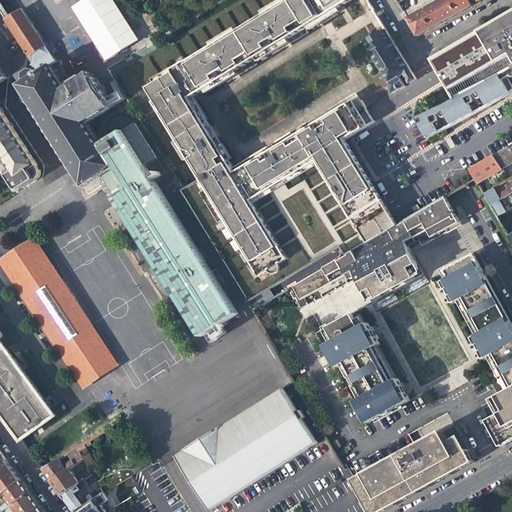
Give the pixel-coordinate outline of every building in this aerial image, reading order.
[(112,0),(82,0),(71,7),(105,61),(138,40),(112,0)] [(272,0),(180,58),(205,91),(233,74),(286,41),(351,0),(272,0)] [(440,0),(435,4),(445,22),(458,15),(472,7),(467,0),(440,0)] [(432,29),(445,22),(435,4),(406,19),(417,37),(432,29)] [(16,67),(14,71),(48,50),(22,11),(7,21),(2,24),(23,56),(13,62),(16,67)] [(479,33),(503,74),(511,68),(511,13),(485,29),(479,33)] [(392,41),(386,31),(365,43),(389,84),(391,95),(416,80),(411,72),(392,41)] [(431,59),(444,82),(455,100),(503,74),(479,33),(447,50),(431,59)] [(73,85),(71,86),(48,50),(14,71),(21,83),(17,85),(27,101),(28,100),(66,159),(74,172),(73,173),(83,187),(84,187),(89,194),(107,183),(116,198),(114,199),(201,337),(216,328),(218,330),(207,337),(211,344),(226,334),(221,325),(237,315),(153,181),(159,178),(156,173),(150,177),(143,166),(154,159),(133,125),(106,141),(94,123),(97,122),(73,85)] [(180,58),(133,89),(190,186),(185,190),(187,194),(182,197),(201,226),(256,310),(266,304),(261,295),(270,290),(342,247),(394,216),(345,142),(375,123),(360,102),(359,101),(358,101),(356,101),(355,101),(354,101),(241,175),(238,170),(214,136),(191,102),(194,100),(205,91),(180,58)] [(0,165),(11,181),(10,182),(16,192),(36,179),(38,176),(39,173),(38,171),(36,166),(0,110),(0,83),(7,79),(0,67),(0,165)] [(511,68),(503,74),(455,100),(454,100),(431,112),(418,119),(430,140),(511,92),(511,87),(507,80),(511,76),(511,68)] [(90,74),(73,85),(97,122),(113,111),(109,104),(112,101),(98,80),(95,82),(90,74)] [(360,102),(355,94),(238,170),(241,175),(354,101),(355,101),(356,101),(358,101),(359,101),(360,102)] [(416,119),(406,124),(409,129),(419,124),(416,119)] [(481,119),(476,122),(482,132),(487,129),(481,119)] [(511,149),(473,173),(474,175),(477,180),(480,185),(511,165),(511,149)] [(498,198),(500,201),(511,194),(511,183),(506,187),(509,191),(498,198)] [(400,225),(361,248),(347,256),(293,288),(300,300),(297,302),(301,309),(308,305),(304,298),(344,277),(354,272),(375,311),(397,299),(393,291),(403,287),(407,294),(428,282),(409,246),(407,243),(428,232),(432,238),(443,232),(446,230),(447,233),(461,226),(446,198),(400,225)] [(507,212),(500,201),(492,206),(499,218),(507,212)] [(394,216),(342,247),(347,256),(361,248),(400,225),(394,216)] [(0,263),(84,390),(120,366),(34,238),(0,260),(0,263)] [(511,322),(486,275),(474,254),(444,271),(448,280),(442,283),(454,305),(457,303),(476,337),(473,339),(484,360),(479,363),(498,397),(492,401),(493,404),(482,410),(488,421),(487,422),(501,448),(511,441),(511,322)] [(275,298),(270,290),(261,295),(266,304),(275,298)] [(313,315),(306,319),(315,335),(321,331),(313,315)] [(344,381),(367,423),(410,400),(403,387),(398,379),(395,381),(369,332),(365,325),(359,328),(351,315),(327,328),(334,342),(326,346),(344,381)] [(0,411),(20,440),(53,416),(0,343),(0,411)] [(175,456),(209,510),(317,444),(283,390),(175,456)] [(443,432),(353,481),(370,511),(384,511),(427,490),(475,463),(459,436),(449,442),(443,432)] [(64,468),(59,461),(43,471),(47,477),(51,483),(70,470),(74,467),(83,461),(76,450),(68,455),(73,463),(64,468)] [(68,455),(59,461),(64,468),(73,463),(68,455)] [(0,497),(3,495),(21,482),(14,471),(6,461),(0,465),(0,497)] [(85,464),(83,461),(74,467),(76,470),(85,464)] [(77,479),(70,470),(51,483),(56,490),(62,497),(83,482),(92,475),(88,469),(80,475),(80,476),(77,479)] [(0,511),(6,511),(31,495),(26,488),(21,482),(3,495),(6,500),(9,504),(0,511)] [(87,487),(83,482),(62,497),(68,506),(72,511),(80,511),(104,495),(100,489),(86,499),(80,491),(87,487)] [(33,511),(40,508),(36,502),(31,495),(6,511),(33,511)] [(108,502),(104,495),(80,511),(104,511),(101,507),(108,502)] [(6,500),(0,504),(0,511),(9,504),(6,500)]
